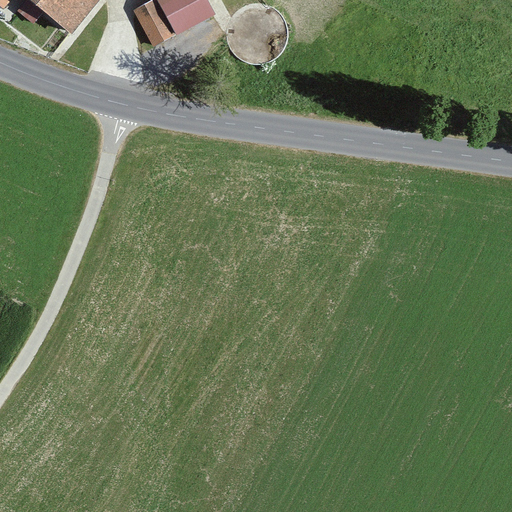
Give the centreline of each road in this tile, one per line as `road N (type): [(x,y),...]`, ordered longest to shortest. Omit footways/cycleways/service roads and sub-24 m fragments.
road 1 (tertiary): [(511,163),(119,105),(0,58)]
road 2 (track): [(0,387),(41,319),(93,202),(119,105)]
